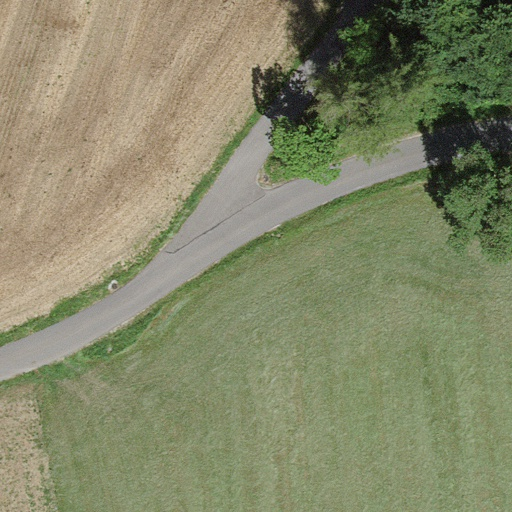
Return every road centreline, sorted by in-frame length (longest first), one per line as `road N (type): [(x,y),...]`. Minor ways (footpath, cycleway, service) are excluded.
road 1 (unclassified): [(0,361),(49,347),(211,241),(386,158),(511,129)]
road 2 (track): [(377,2),(230,184),(211,241)]
